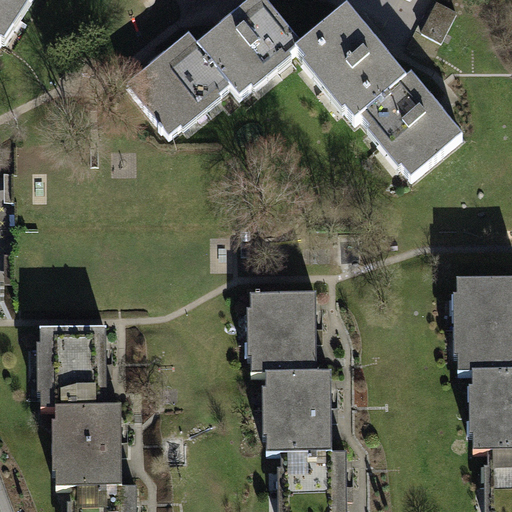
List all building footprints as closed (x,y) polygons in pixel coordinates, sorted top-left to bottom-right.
[(0,0),(0,48),(2,46),(0,45),(0,38),(24,0),(0,0)] [(198,50),(230,92),(240,103),(252,93),(248,88),(286,57),(289,62),(296,56),(301,50),(259,0),(198,50)] [(437,5),(422,35),(441,45),(457,15),(437,5)] [(361,123),(406,84),(347,13),(301,50),(296,56),(306,67),(310,64),(349,112),(345,115),(355,127),(361,123)] [(230,92),(198,50),(189,39),(127,91),(160,131),(158,132),(161,136),(163,134),(169,142),(181,132),(178,128),(216,97),(219,101),(230,92)] [(406,84),(361,123),(370,134),(374,131),(405,168),(401,172),(412,184),(463,142),(411,80),(406,84)] [(473,377),(511,376),(511,283),(458,284),(458,300),(464,300),(464,361),(458,361),(458,377),(473,377)] [(265,379),(317,379),(316,300),(260,300),(260,297),(256,297),(256,300),(250,300),(250,315),(256,315),(257,364),(251,364),(251,379),(265,379)] [(55,414),(107,413),(106,334),(40,335),(40,350),(46,350),(47,399),(41,399),(41,414),(55,414)] [(488,455),(511,454),(511,376),(473,377),(473,392),(479,392),(479,440),(474,440),(474,455),(488,455)] [(281,458),(333,457),(331,378),(317,379),(265,379),(265,394),(272,394),(272,443),(266,443),(266,458),(281,458)] [(107,413),(55,414),(55,429),(61,429),(62,478),(56,478),(56,493),(70,493),(123,492),(122,413),(107,413)] [(511,511),(511,454),(488,455),(488,470),(494,470),(494,511),(511,511)] [(347,511),(347,457),(333,457),(281,458),(281,473),(287,472),(287,511),(347,511)] [(123,492),(70,493),(71,508),(77,507),(76,511),(136,511),(137,492),(123,492)]
